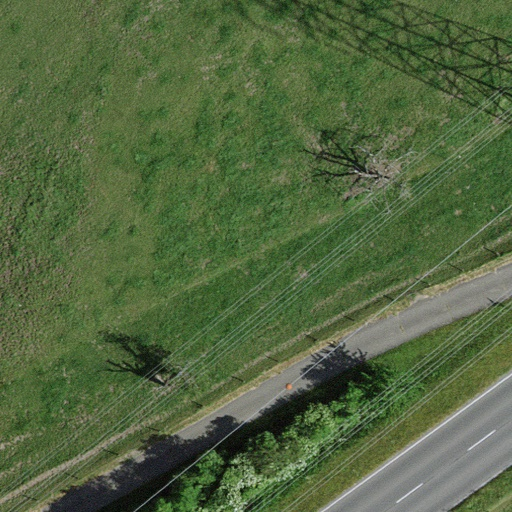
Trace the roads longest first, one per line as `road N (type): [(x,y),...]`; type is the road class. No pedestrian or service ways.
road 1 (track): [(62,511),(366,341),(511,280)]
road 2 (primary): [(383,511),(511,418)]
